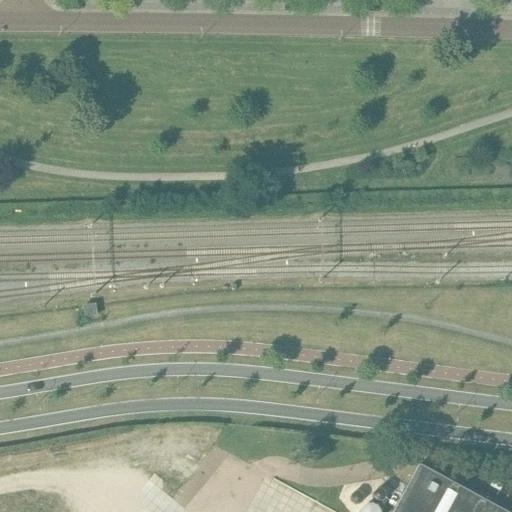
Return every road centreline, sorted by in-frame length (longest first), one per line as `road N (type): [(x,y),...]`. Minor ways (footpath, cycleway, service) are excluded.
road 1 (tertiary): [(511,404),(225,370),(124,372),(0,392)]
road 2 (tertiary): [(0,428),(207,404),(511,440)]
road 3 (residential): [(511,28),(19,21)]
